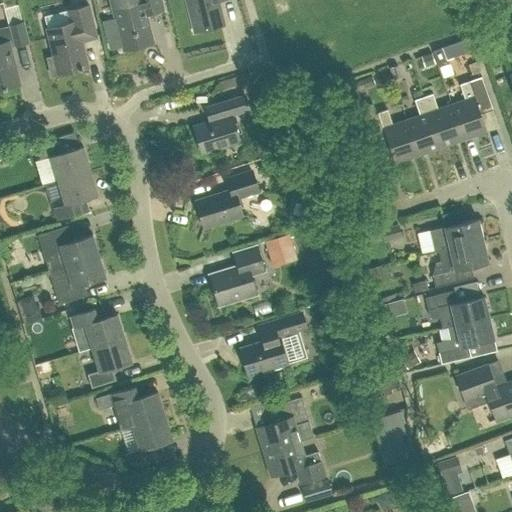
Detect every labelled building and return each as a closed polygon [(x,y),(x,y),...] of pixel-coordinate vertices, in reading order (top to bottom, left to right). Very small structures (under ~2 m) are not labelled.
[(110,0),(115,17),(103,20),(110,48),(122,45),(123,49),(152,42),(145,13),(162,9),(160,0),(110,0)] [(186,0),(190,15),(194,14),(198,30),(223,24),(217,0),(186,0)] [(96,37),(88,4),(67,9),(70,21),(46,27),(53,56),(47,57),(52,75),(88,66),(81,41),(96,37)] [(368,17),(325,28),(332,56),(375,45),(368,17)] [(28,41),(23,21),(0,27),(0,88),(19,84),(9,46),(28,41)] [(444,106),(456,141),(486,131),(480,113),(491,110),(479,77),(459,83),(464,99),(444,106)] [(432,93),(421,97),(439,147),(456,141),(444,106),(437,108),(432,93)] [(249,108),(244,94),(214,104),(218,117),(193,125),(201,153),(239,141),(231,114),(249,108)] [(414,99),(419,114),(407,118),(419,154),(439,147),(421,97),(414,99)] [(395,162),(419,154),(407,118),(392,124),(387,108),(377,112),(395,162)] [(50,156),(57,179),(90,170),(83,146),(62,152),(59,140),(36,147),(40,159),(50,156)] [(258,190),(251,169),(221,179),(224,190),(195,200),(203,227),(242,215),(237,197),(258,190)] [(97,193),(90,170),(57,179),(64,203),(54,206),(57,218),(80,211),(77,200),(97,193)] [(294,217),(308,221),(314,199),(300,195),(294,217)] [(435,251),(438,250),(449,248),(449,247),(483,239),(478,218),(417,232),(422,252),(434,249),(435,251)] [(37,234),(48,270),(65,265),(99,254),(92,233),(65,242),(61,227),(37,234)] [(270,241),(277,267),(301,259),(293,234),(270,241)] [(449,248),(438,250),(441,261),(436,262),(432,274),(435,286),(464,279),(461,267),(488,261),(483,239),(449,247),(449,248)] [(264,269),(256,245),(233,252),(237,266),(209,275),(218,303),(256,292),(250,273),(264,269)] [(105,275),(99,254),(65,265),(48,270),(59,303),(86,295),(83,282),(105,275)] [(447,326),(488,316),(483,295),(461,300),(458,289),(425,297),(429,314),(429,315),(430,316),(430,317),(431,317),(432,317),(433,318),(435,318),(439,317),(442,327),(447,326)] [(19,299),(26,322),(39,318),(33,295),(19,299)] [(84,323),(91,347),(124,337),(116,313),(96,319),(93,307),(70,314),(74,326),(84,323)] [(284,316),(258,324),(263,340),(240,347),(249,378),(264,373),(263,369),(287,362),(286,359),(306,353),(299,330),(307,327),(301,311),(284,316)] [(488,316),(447,326),(450,339),(436,343),(441,363),(470,356),(467,344),(494,338),(488,316)] [(124,337),(91,347),(98,370),(88,373),(91,385),(114,378),(111,367),(131,361),(124,337)] [(511,380),(495,387),(486,363),(455,374),(467,407),(489,399),(496,419),(511,412),(511,380)] [(132,424),(164,414),(157,390),(137,397),(133,385),(95,398),(98,409),(114,404),(117,416),(128,412),(132,424)] [(46,391),(50,405),(62,402),(58,388),(46,391)] [(255,426),(263,451),(300,439),(295,424),(308,420),(301,396),(276,403),(280,419),(255,426)] [(381,416),(395,412),(391,397),(377,401),(381,416)] [(164,414),(132,424),(139,448),(128,451),(132,463),(155,456),(152,444),(172,438),(164,414)] [(511,459),(511,436),(503,439),(511,460),(511,459)] [(304,454),(300,439),(263,451),(270,475),(295,467),(300,483),(325,475),(317,450),(304,454)] [(393,466),(411,460),(406,443),(387,448),(393,466)] [(461,455),(442,461),(447,479),(466,474),(461,455)]
